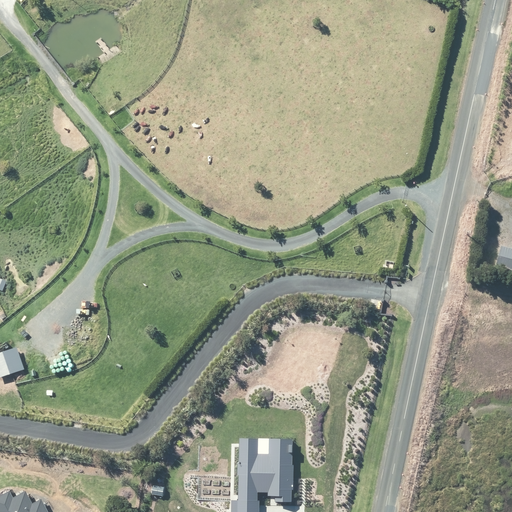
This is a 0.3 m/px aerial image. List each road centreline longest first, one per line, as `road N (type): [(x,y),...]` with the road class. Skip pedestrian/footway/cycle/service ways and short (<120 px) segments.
road 1 (residential): [(428,299),(280,287),(233,321),(136,438),(110,443),(0,424)]
road 2 (unclassified): [(493,0),(428,299)]
road 3 (unclassified): [(428,299),(382,511)]
